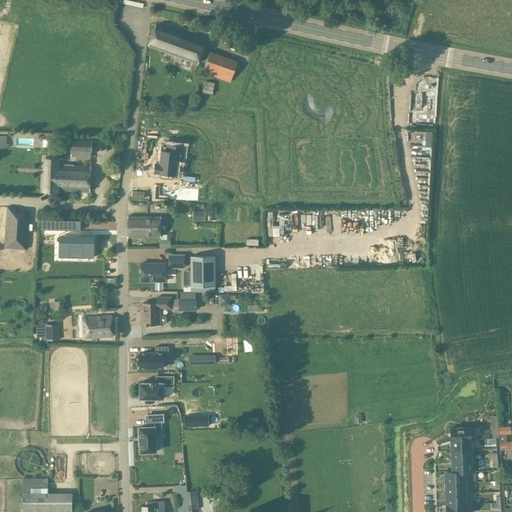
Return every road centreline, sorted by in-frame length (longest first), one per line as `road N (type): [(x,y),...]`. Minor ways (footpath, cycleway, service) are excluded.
road 1 (residential): [(127,511),(120,223),(142,50)]
road 2 (tertiary): [(511,68),(188,0)]
